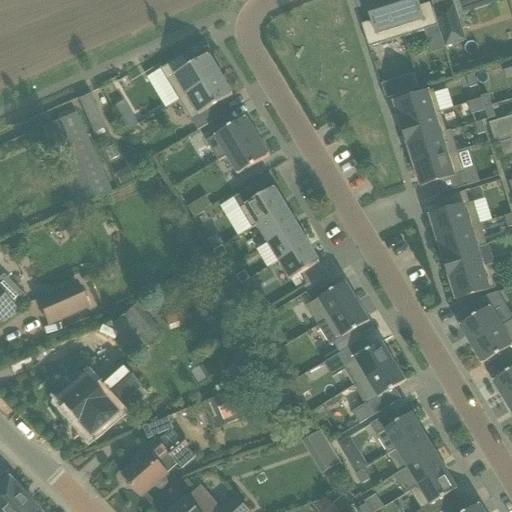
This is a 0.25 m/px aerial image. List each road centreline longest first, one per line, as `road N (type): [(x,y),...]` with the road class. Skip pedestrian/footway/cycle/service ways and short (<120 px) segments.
road 1 (residential): [(511,476),(243,45),(256,16),(294,0)]
road 2 (unclassified): [(86,511),(0,425)]
